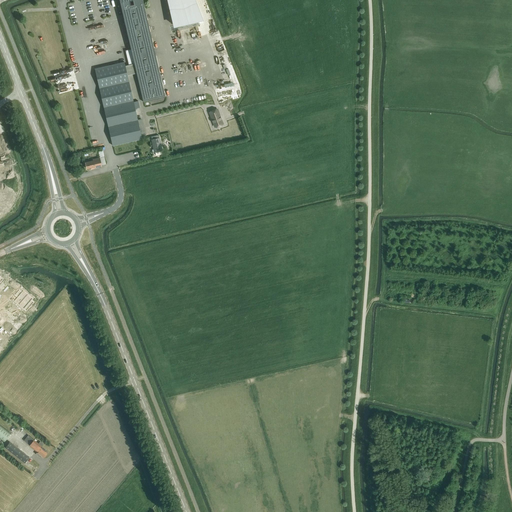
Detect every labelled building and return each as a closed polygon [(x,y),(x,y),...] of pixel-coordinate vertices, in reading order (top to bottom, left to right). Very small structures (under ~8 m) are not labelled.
[(124,62),(95,69),(113,146),(142,139),(146,138),(141,118),(137,119),(135,108),(140,107),(138,101),(134,102),(127,75),(132,74),(137,73),(143,102),(165,97),(142,0),(120,0),(121,2),(120,2),(131,49),(125,50),(129,65),(125,66),(124,62)] [(168,0),(174,26),(202,19),(200,11),(196,0),(168,0)] [(217,109),(216,109),(210,110),(210,112),(208,113),(214,128),(215,128),(216,128),(217,128),(223,126),(223,125),(224,124),(218,109),(217,109)] [(152,140),(155,152),(156,155),(162,154),(161,151),(162,151),(159,138),(158,135),(152,137),(153,140),(152,140)] [(101,165),(106,164),(104,157),(100,158),(93,159),(93,161),(85,162),(87,169),(95,167),(95,168),(102,166),(101,165)] [(16,299),(14,301),(19,305),(28,295),(23,291),(21,292),(19,290),(15,295),(17,297),(16,299)] [(28,295),(19,305),(26,311),(34,302),(31,301),(31,300),(32,299),(28,295)] [(0,424),(0,439),(4,443),(11,434),(0,424)] [(42,447),(42,446),(43,445),(40,442),(39,444),(28,435),(24,441),(37,452),(36,454),(39,457),(41,455),(44,457),(48,452),(42,447)] [(10,441),(6,446),(26,462),(29,457),(10,441)]
